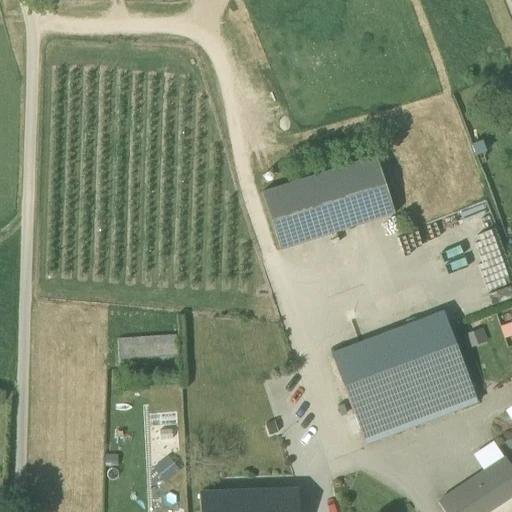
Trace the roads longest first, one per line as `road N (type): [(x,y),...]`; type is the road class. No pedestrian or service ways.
road 1 (track): [(34,18),(19,511)]
road 2 (track): [(34,18),(212,30),(266,245)]
